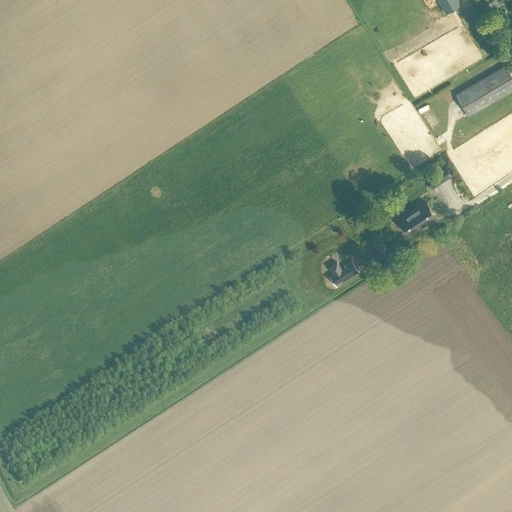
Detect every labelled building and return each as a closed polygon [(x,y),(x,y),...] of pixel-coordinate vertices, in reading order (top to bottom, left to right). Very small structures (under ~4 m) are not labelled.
[(466,0),(441,0),(457,28),(476,17),(466,0)] [(470,116),(511,90),(511,79),(504,67),(456,95),(470,116)] [(424,177),(432,188),(452,174),(445,163),(443,165),(442,163),(436,167),(437,169),(424,177)] [(424,207),(422,204),(399,219),(409,233),(435,216),(427,205),(424,207)] [(345,266),(330,275),(336,286),(359,271),(351,258),(343,264),(345,266)]
